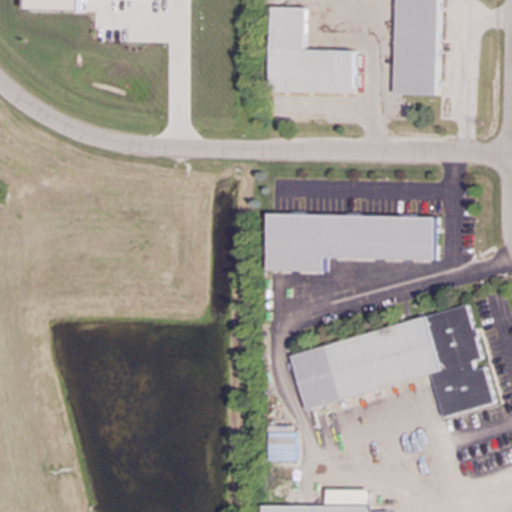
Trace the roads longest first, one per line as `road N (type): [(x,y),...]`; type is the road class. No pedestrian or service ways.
road 1 (residential): [(511,158),(145,149),(67,129),(0,84)]
road 2 (residential): [(511,112),(511,243)]
